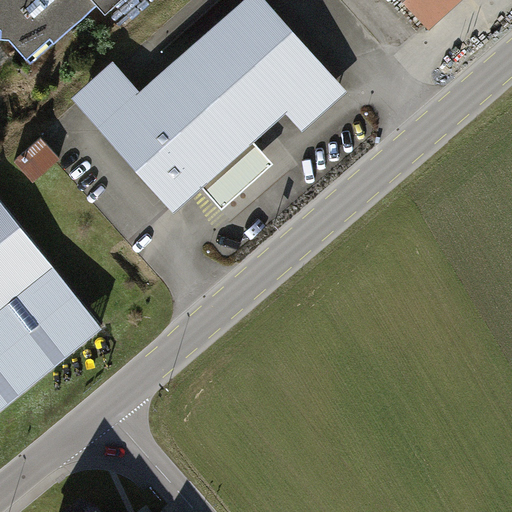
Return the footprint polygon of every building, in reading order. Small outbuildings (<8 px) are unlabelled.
[(7,0),(0,7),(0,16),(43,61),(106,0),(112,0),(128,16),(144,0),(7,0)] [(127,63),(89,98),(192,211),(219,186),(237,205),(284,162),(265,141),(299,110),(318,130),(362,90),(279,0),(254,0),(153,92),(127,63)] [(418,0),(443,28),(475,0),(418,0)] [(47,131),(19,154),(37,176),(65,153),(47,131)] [(0,406),(100,326),(0,201),(0,406)]
